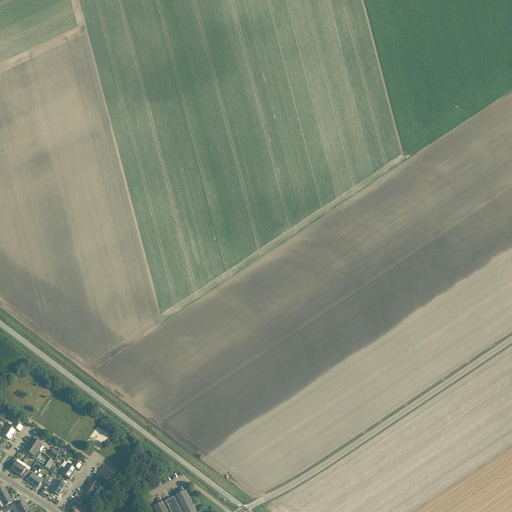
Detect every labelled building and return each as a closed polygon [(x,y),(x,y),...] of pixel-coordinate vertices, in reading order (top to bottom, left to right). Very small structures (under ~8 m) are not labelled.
[(21,433),(24,428),(20,425),(14,421),(12,424),(13,424),(11,426),(11,427),(17,430),(21,433)] [(5,430),(13,435),(14,436),(16,432),(17,430),(11,427),(11,426),(8,424),(5,430)] [(1,434),(7,438),(11,441),(13,437),(12,437),(13,435),(5,430),(3,432),(2,431),(1,434)] [(33,439),(30,445),(41,452),(44,447),(41,445),(38,442),(33,439)] [(30,454),(34,456),(33,458),(36,460),(41,452),(30,445),(26,451),(30,454)] [(56,459),(59,454),(53,450),(50,456),(56,459)] [(84,467),(79,464),(74,460),(72,463),(73,463),(71,465),(68,463),(80,472),(84,467)] [(13,471),(16,473),(21,466),(16,462),(15,464),(12,463),(8,469),(13,472),(13,471)] [(24,479),(29,471),(24,468),(26,465),(23,463),(21,466),(16,473),(19,475),(19,476),(24,479)] [(80,472),(68,463),(64,469),(73,474),(74,475),(76,471),(75,471),(76,469),(80,472)] [(73,474),(64,469),(63,471),(62,470),(60,473),(66,477),(70,480),(73,476),(72,476),(73,474)] [(27,481),(33,485),(38,477),(35,475),(36,474),(33,472),(30,477),(27,481)] [(40,479),(38,477),(33,485),(38,488),(41,484),(44,479),(41,477),(40,479)] [(105,489),(101,486),(103,484),(93,477),(90,481),(91,481),(90,483),(89,482),(98,488),(102,490),(103,491),(105,489)] [(66,486),(61,483),(57,479),(55,482),(56,483),(54,485),(62,491),(66,486)] [(95,493),(98,488),(89,482),(87,486),(88,486),(87,488),(95,493)] [(62,491),(54,485),(52,488),(51,487),(50,490),(58,496),(62,491)] [(83,492),(87,495),(93,499),(95,496),(93,496),(95,493),(87,488),(86,489),(85,489),(83,492)] [(0,491),(0,498),(1,500),(9,496),(5,489),(1,491),(0,491)] [(153,508),(154,511),(196,511),(186,491),(175,497),(176,497),(164,503),(163,503),(153,508)] [(9,496),(1,500),(4,507),(8,505),(12,502),(9,496)] [(19,511),(22,511),(28,509),(25,502),(17,506),(19,511)]
